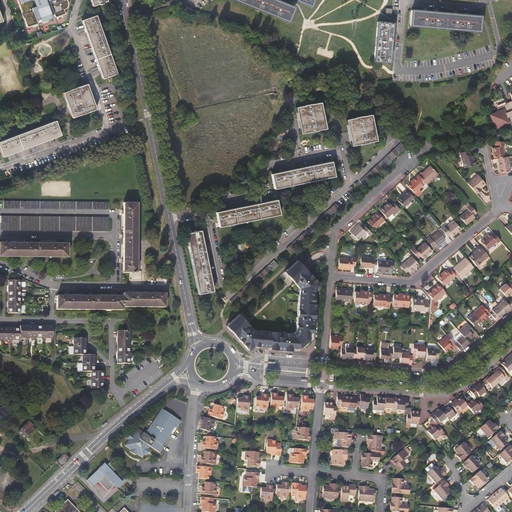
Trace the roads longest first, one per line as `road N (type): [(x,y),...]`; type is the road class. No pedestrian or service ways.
road 1 (tertiary): [(169,219),(123,0)]
road 2 (tertiary): [(511,329),(445,382),(320,374)]
road 3 (residential): [(320,384),(437,393),(462,383),(511,341)]
road 4 (residential): [(348,184),(341,157),(330,151),(265,164),(264,191),(213,201),(206,214)]
road 5 (tertiary): [(175,379),(25,511)]
road 6 (residential): [(329,275),(410,282),(501,207)]
road 7 (residential): [(0,235),(104,235),(114,243),(113,276)]
road 8 (residential): [(329,275),(334,233),(409,166)]
road 9 (unknown): [(112,241),(109,212),(0,209)]
road 10 (residential): [(52,320),(111,322),(113,383),(126,389)]
road 11 (tertiary): [(198,345),(169,219)]
road 12 (residential): [(198,384),(186,511)]
